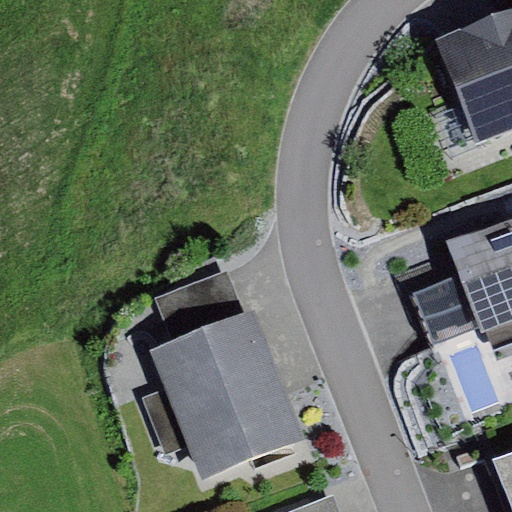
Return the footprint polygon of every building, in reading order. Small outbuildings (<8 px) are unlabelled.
[(511,13),(436,43),(477,148),(511,134),(511,13)] [(511,217),(445,245),(483,338),(511,326),(511,217)] [(228,275),(157,303),(174,346),(153,354),(205,485),(309,444),(255,309),(243,313),(228,275)] [(511,454),(494,461),(511,507),(511,454)] [(341,511),(334,493),(286,511),(341,511)]
